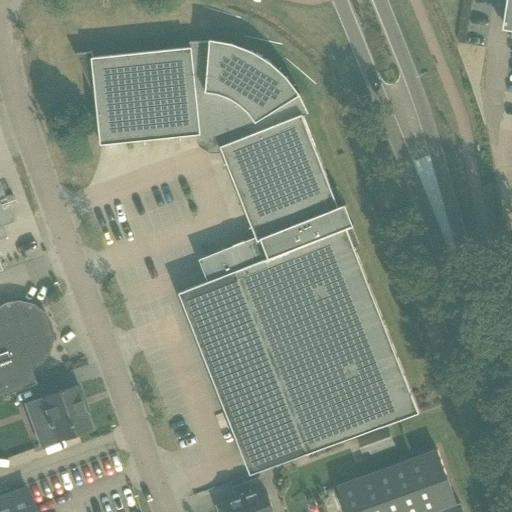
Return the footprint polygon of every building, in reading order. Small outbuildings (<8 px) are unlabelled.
[(179,293),(215,384),(384,323),(355,248),(360,246),(337,187),(331,189),(303,116),(308,115),(299,96),(301,95),(300,93),(287,77),(270,62),(269,64),(252,54),(253,52),(232,44),(212,40),(210,40),(210,42),(189,42),(190,48),(93,58),(92,52),(76,54),(76,55),(96,99),(101,145),(200,135),(221,148),(257,241),(204,262),(211,280),(179,293)] [(0,269),(1,269),(0,267),(0,226),(13,222),(7,206),(5,207),(2,200),(5,199),(0,185),(0,269)] [(145,311),(154,346),(179,339),(170,304),(145,311)] [(0,397),(36,384),(29,366),(41,362),(52,338),(43,313),(30,307),(25,318),(19,315),(11,318),(7,306),(0,308),(0,397)] [(384,323),(215,384),(251,476),(419,413),(384,323)] [(26,404),(41,446),(89,428),(74,387),(26,404)] [(387,428),(356,439),(362,453),(369,451),(370,455),(395,446),(387,428)] [(463,511),(461,505),(458,506),(437,450),(338,486),(347,511),(463,511)] [(0,496),(0,511),(34,511),(26,487),(0,496)] [(221,508),(222,511),(273,511),(266,491),(221,508)]
